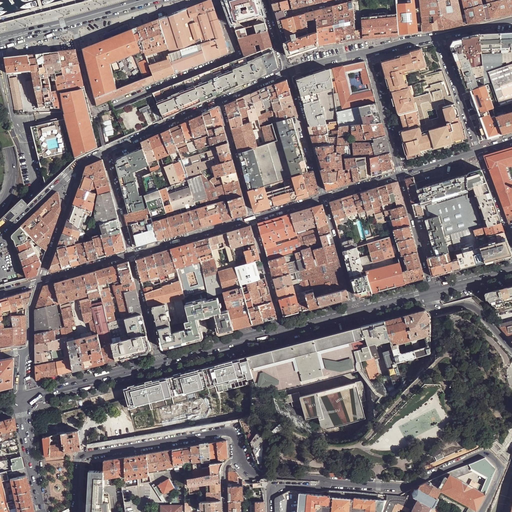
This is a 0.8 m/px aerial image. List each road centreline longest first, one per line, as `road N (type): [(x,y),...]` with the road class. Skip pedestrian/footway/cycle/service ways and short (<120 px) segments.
road 1 (trunk): [(494,511),(396,401),(287,309),(177,257),(15,207)]
road 2 (trunk): [(85,233),(177,256),(287,309),(396,401),(494,511)]
road 3 (residential): [(73,22),(95,111),(233,55),(216,0)]
road 4 (unclassified): [(481,511),(502,466),(484,451),(401,487),(325,483)]
road 5 (residential): [(237,457),(230,432),(81,455),(70,511)]
road 6 (secondary): [(158,363),(22,399)]
road 7 (tertiary): [(286,71),(323,196)]
road 8 (secondary): [(283,331),(158,363)]
road 9 (residential): [(369,51),(400,174)]
road 10 (residential): [(251,218),(130,253)]
road 11 (residential): [(83,162),(39,280)]
road 12 (residential): [(218,100),(106,152)]
road 13 (residential): [(251,218),(218,100)]
road 14 (residential): [(478,151),(437,36)]
road 15 (residential): [(400,174),(431,291)]
